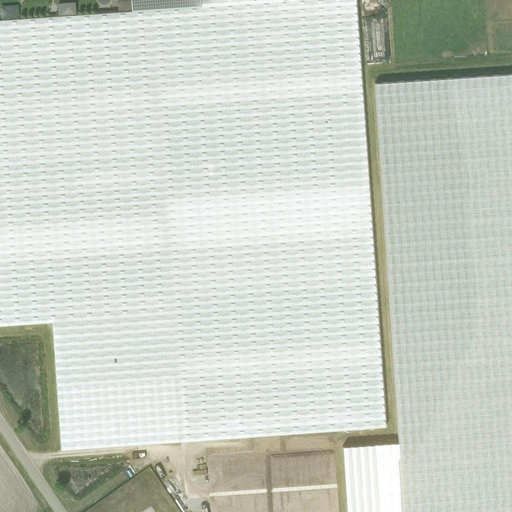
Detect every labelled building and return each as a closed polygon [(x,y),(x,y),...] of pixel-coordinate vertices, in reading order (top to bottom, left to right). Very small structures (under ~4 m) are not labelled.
[(355,0),(288,0),(132,11),(0,20),(0,325),(52,322),(61,449),(385,427),(355,0)] [(288,0),(130,0),(132,11),(288,0)] [(16,5),(0,5),(0,16),(16,16),(16,5)] [(511,511),(511,73),(374,83),(398,442),(342,446),(346,511),(511,511)] [(218,457),(206,458),(208,492),(219,491),(217,465),(219,465),(218,457)]
